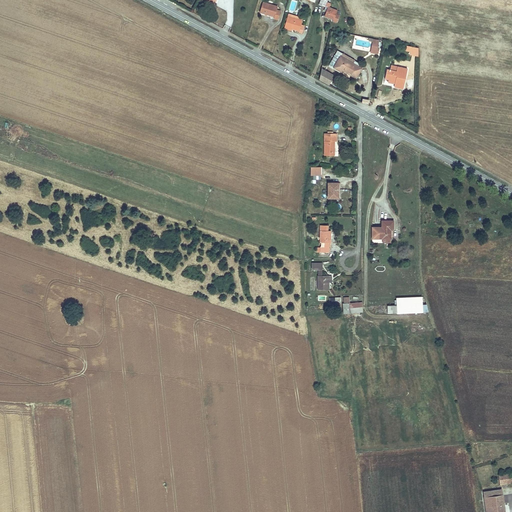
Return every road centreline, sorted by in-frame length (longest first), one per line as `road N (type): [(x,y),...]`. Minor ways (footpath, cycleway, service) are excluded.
road 1 (secondary): [(364,114),(150,0)]
road 2 (secondary): [(511,193),(364,114)]
road 3 (residential): [(364,114),(357,252)]
